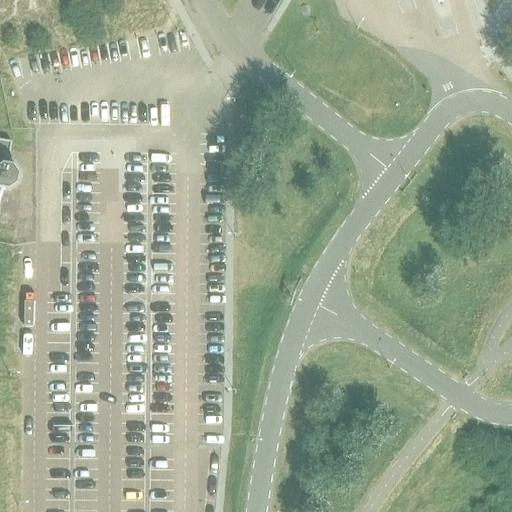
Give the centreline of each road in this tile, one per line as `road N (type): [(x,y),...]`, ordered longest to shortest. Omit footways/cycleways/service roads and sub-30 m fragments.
road 1 (unclassified): [(200,0),(247,62),(394,175)]
road 2 (unclassified): [(308,298),(471,406),(511,413)]
road 3 (unclassified): [(253,511),(280,378),(308,298)]
road 4 (unclassified): [(394,175),(450,108),(480,101),(511,114)]
road 5 (unclassified): [(308,298),(394,175)]
